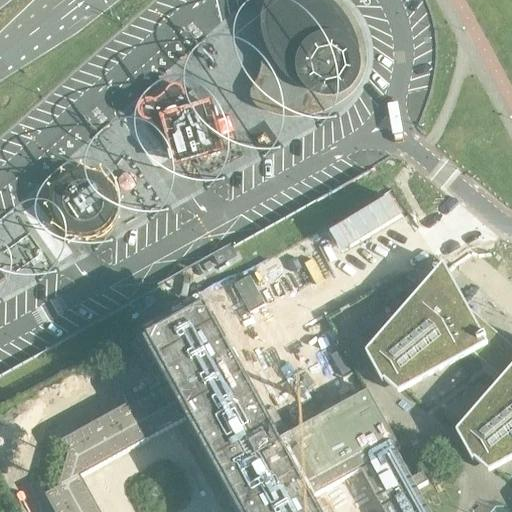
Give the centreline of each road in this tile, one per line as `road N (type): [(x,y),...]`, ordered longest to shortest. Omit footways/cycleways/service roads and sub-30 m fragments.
road 1 (unclassified): [(377,120),(511,229)]
road 2 (unclassified): [(511,301),(441,244),(422,243),(386,260)]
